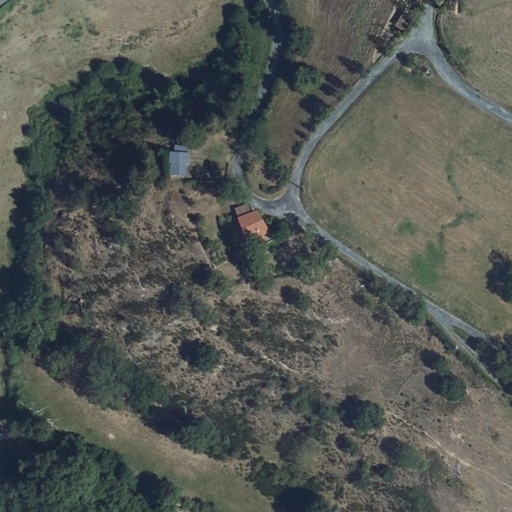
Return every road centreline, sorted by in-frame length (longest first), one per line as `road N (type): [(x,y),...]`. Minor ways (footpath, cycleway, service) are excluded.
road 1 (unclassified): [(511,122),(450,80),(422,45),(401,48),(312,147),(286,205)]
road 2 (unclassified): [(286,205),(511,357)]
road 3 (unclassified): [(286,205),(258,202),(240,166),(276,68),(273,0)]
